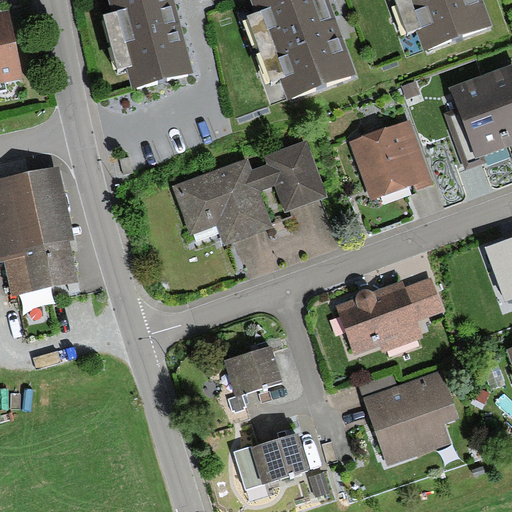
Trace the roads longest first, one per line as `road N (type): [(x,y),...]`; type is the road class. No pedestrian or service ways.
road 1 (residential): [(511,204),(138,337)]
road 2 (residential): [(79,129),(138,337)]
road 3 (residential): [(138,337),(192,511)]
road 4 (track): [(0,324),(5,345),(19,352),(133,322)]
road 5 (residential): [(53,0),(79,129)]
